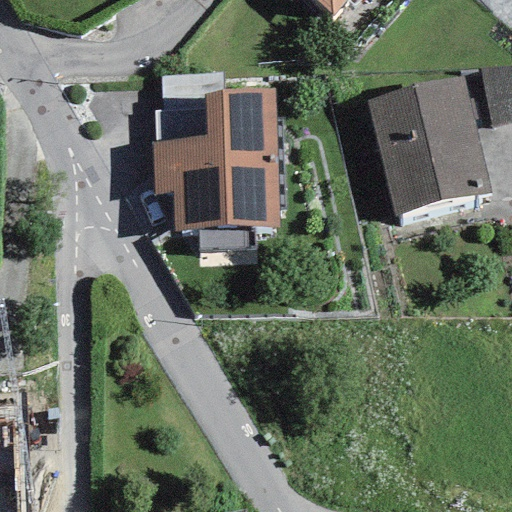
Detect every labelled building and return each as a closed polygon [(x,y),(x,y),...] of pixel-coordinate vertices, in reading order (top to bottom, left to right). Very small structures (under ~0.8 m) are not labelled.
[(314,0),(332,14),(342,0),(314,0)] [(389,0),(342,0),(332,14),(320,25),(353,52),(389,0)] [(511,65),(479,69),(489,129),(511,123),(511,65)] [(203,92),(221,92),(220,73),(160,73),(160,111),(203,110),(203,92)] [(462,76),(365,100),(394,218),(491,194),(462,76)] [(221,92),(203,92),(203,110),(160,111),(155,111),(156,142),(152,142),(153,195),(171,195),(172,231),(278,228),(275,91),(221,92)] [(24,511),(18,407),(0,407),(0,511),(24,511)]
